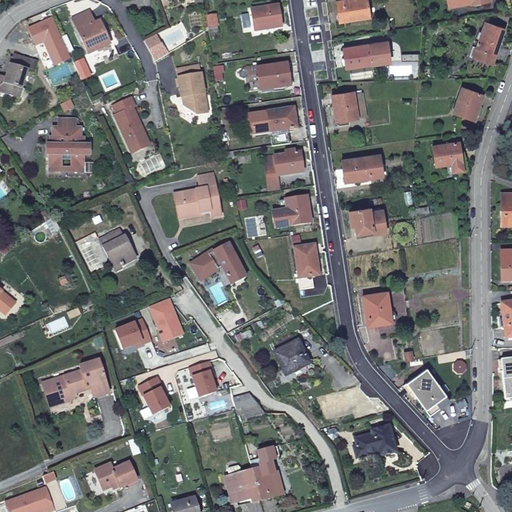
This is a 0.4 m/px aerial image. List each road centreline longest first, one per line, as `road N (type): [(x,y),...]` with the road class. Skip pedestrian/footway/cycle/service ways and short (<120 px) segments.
road 1 (residential): [(296,0),(348,330),(362,367),(458,465)]
road 2 (residential): [(511,82),(481,177),(483,408),(458,465)]
road 3 (residential): [(141,201),(266,399),(304,417),(335,470),(344,511)]
